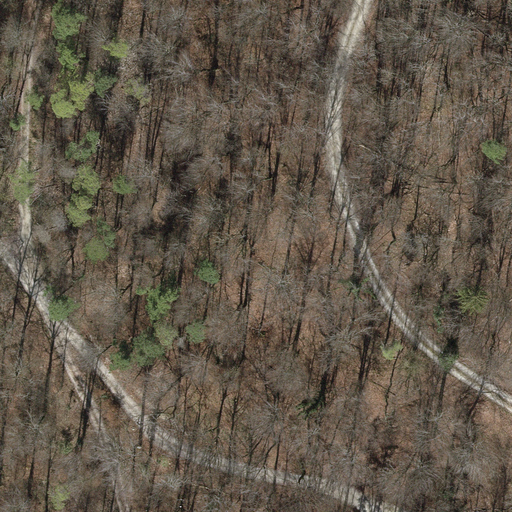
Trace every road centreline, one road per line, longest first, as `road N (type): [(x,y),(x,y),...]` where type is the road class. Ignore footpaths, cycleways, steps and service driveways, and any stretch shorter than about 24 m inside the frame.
road 1 (track): [(365,0),(344,85),(349,188),(371,262),(425,349),(511,407)]
road 2 (track): [(393,511),(192,442),(94,376)]
road 3 (track): [(27,287),(21,146),(36,0)]
road 4 (track): [(94,376),(0,247)]
road 5 (track): [(140,511),(94,376)]
